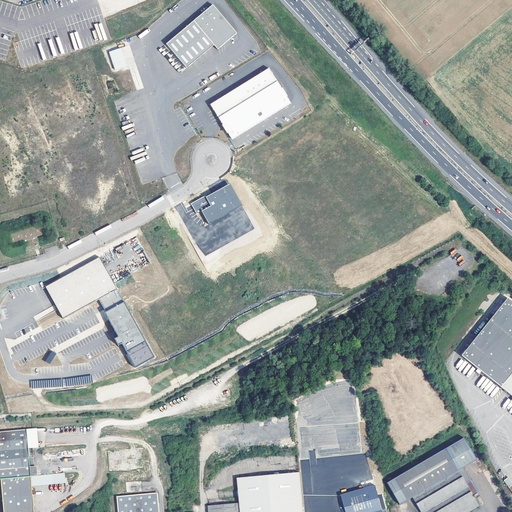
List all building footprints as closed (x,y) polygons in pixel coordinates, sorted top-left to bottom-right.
[(237,33),(213,5),(166,44),(186,68),(214,45),(217,50),(237,33)] [(0,38),(0,59),(8,59),(8,38),(0,38)] [(109,52),(113,65),(125,61),(121,48),(109,52)] [(125,61),(113,65),(115,70),(127,66),(125,61)] [(231,139),(290,102),(269,68),(210,105),(231,139)] [(205,196),(191,204),(197,214),(202,211),(209,224),(242,206),(230,184),(206,197),(205,196)] [(24,228),(25,238),(44,236),(43,226),(24,228)] [(99,258),(46,287),(63,319),(116,289),(99,258)] [(135,368),(155,357),(116,289),(99,299),(119,336),(114,338),(118,345),(122,343),(135,368)] [(511,300),(508,297),(462,356),(500,386),(511,395),(511,300)] [(44,318),(38,320),(42,328),(57,322),(55,317),(45,321),(44,318)] [(45,361),(49,364),(56,354),(52,351),(45,361)] [(92,377),(30,380),(31,389),(92,385),(92,377)] [(511,395),(500,386),(496,391),(511,403),(511,395)] [(361,452),(358,422),(355,422),(355,427),(353,427),(354,435),(347,435),(349,453),(361,452)] [(29,449),(27,429),(0,431),(0,478),(31,476),(31,467),(29,449)] [(468,435),(386,483),(399,505),(412,498),(420,511),(468,511),(479,506),(473,496),(478,493),(463,468),(481,458),(468,435)] [(239,511),(302,511),(299,472),(237,478),(239,503),(239,511)] [(65,473),(38,475),(31,476),(32,487),(66,483),(65,473)] [(31,476),(0,478),(0,511),(34,511),(32,487),(31,476)] [(382,511),(375,486),(341,495),(345,511),(382,511)] [(159,511),(157,493),(116,496),(117,511),(159,511)] [(239,511),(239,503),(209,506),(209,511),(239,511)]
